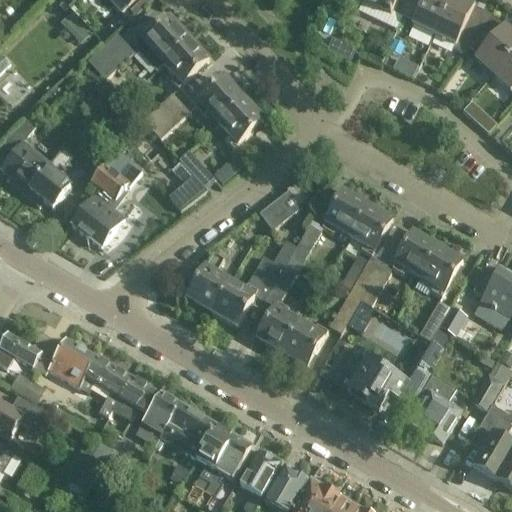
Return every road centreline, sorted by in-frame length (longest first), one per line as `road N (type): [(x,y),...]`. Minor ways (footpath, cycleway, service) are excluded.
road 1 (unclassified): [(449,511),(111,313)]
road 2 (residential): [(111,313),(137,280),(324,133)]
road 3 (residential): [(324,133),(360,77),(375,76),(434,103),(511,184)]
road 4 (residential): [(498,236),(324,133)]
road 5 (residential): [(324,133),(210,0)]
